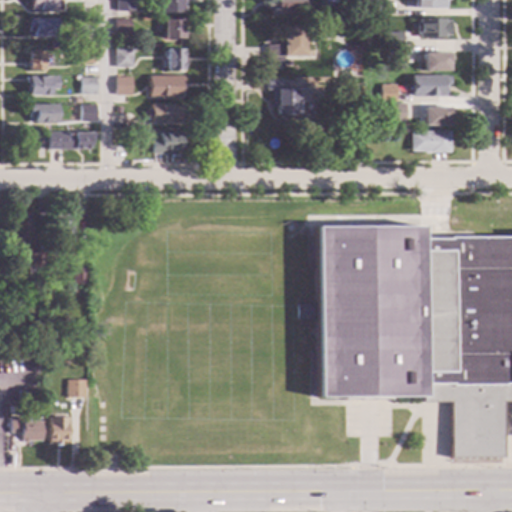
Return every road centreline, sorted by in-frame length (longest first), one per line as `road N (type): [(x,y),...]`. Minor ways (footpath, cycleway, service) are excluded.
road 1 (residential): [(511,180),(0,183)]
road 2 (secondary): [(0,499),(337,497)]
road 3 (residential): [(224,0),(224,182)]
road 4 (residential): [(487,0),(487,180)]
road 5 (secondary): [(337,497),(511,495)]
